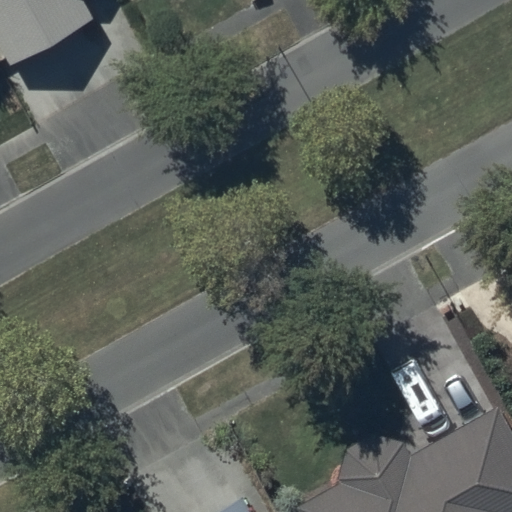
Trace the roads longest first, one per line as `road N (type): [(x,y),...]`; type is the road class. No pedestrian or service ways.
road 1 (residential): [(511,159),(0,445)]
road 2 (residential): [(0,251),(451,0)]
